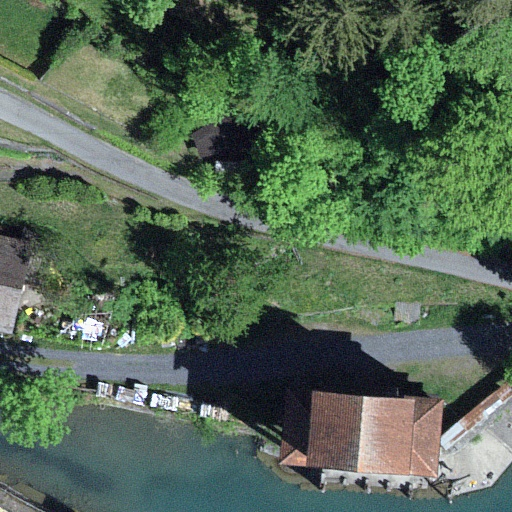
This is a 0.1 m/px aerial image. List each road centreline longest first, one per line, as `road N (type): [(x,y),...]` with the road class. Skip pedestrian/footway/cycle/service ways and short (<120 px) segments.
road 1 (unclassified): [(511,272),(259,221),(0,102)]
road 2 (unclassified): [(511,336),(125,367),(0,355)]
